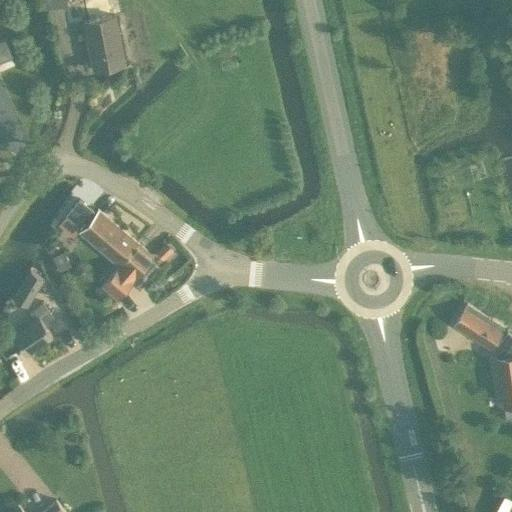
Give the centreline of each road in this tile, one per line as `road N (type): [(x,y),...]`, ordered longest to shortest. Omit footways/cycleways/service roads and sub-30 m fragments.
road 1 (unclassified): [(0,223),(18,194),(62,164),(122,190),(225,273)]
road 2 (tertiary): [(0,407),(225,273)]
road 3 (tertiary): [(364,254),(313,0)]
road 4 (track): [(122,190),(153,153),(200,120),(211,86),(193,48),(136,0)]
road 5 (tertiary): [(424,511),(376,307)]
road 6 (tertiary): [(225,273),(345,282)]
